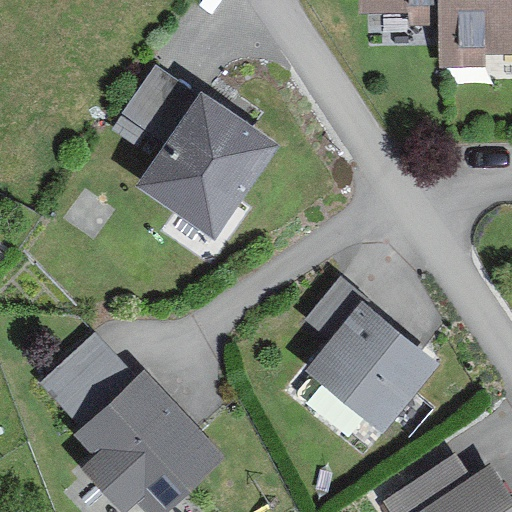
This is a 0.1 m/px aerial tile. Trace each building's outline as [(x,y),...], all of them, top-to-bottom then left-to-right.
[(511,0),(367,0),(367,13),(440,12),(440,52),(511,51),(511,0)] [(189,89),(155,67),(109,135),(143,158),(189,89)] [(222,241),(288,150),(212,95),(146,187),(222,241)] [(368,303),(343,282),(307,325),(332,346),(368,303)] [(446,369),(367,309),(314,378),(393,438),(446,369)] [(134,379),(96,336),(38,388),(76,430),(134,379)] [(175,511),(233,460),(154,373),(80,439),(99,461),(89,470),(126,511),(138,511),(150,502),(158,511),(175,511)] [(474,485),(458,461),(387,509),(389,511),(511,511),(511,494),(496,471),(474,485)]
